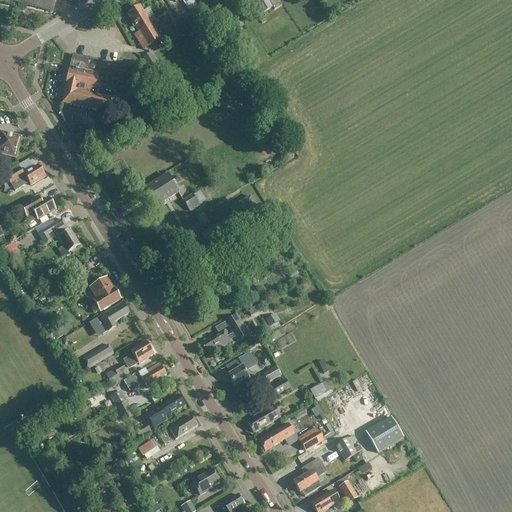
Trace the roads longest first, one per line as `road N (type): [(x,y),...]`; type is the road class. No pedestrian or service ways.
road 1 (secondary): [(275,511),(1,62)]
road 2 (tertiary): [(1,62),(104,0)]
